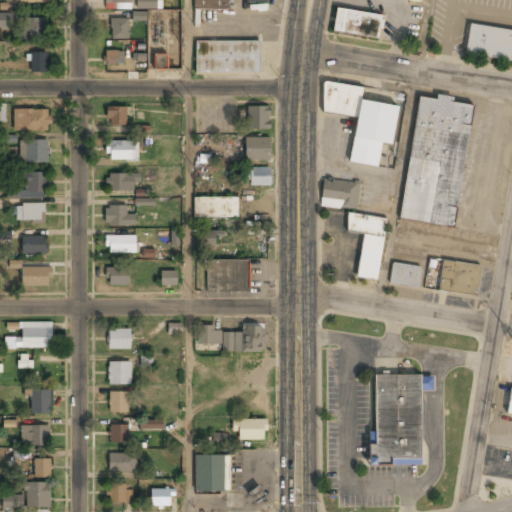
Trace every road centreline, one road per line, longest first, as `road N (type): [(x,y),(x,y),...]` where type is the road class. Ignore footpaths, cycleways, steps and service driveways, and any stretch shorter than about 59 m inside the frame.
road 1 (residential): [(78,0),(79,511)]
road 2 (secondary): [(297,511),(302,47)]
road 3 (residential): [(299,87),(0,87)]
road 4 (residential): [(298,308),(0,308)]
road 5 (residential): [(511,219),(469,511)]
road 6 (residential): [(511,328),(298,292)]
road 7 (tertiary): [(302,47),(511,85)]
